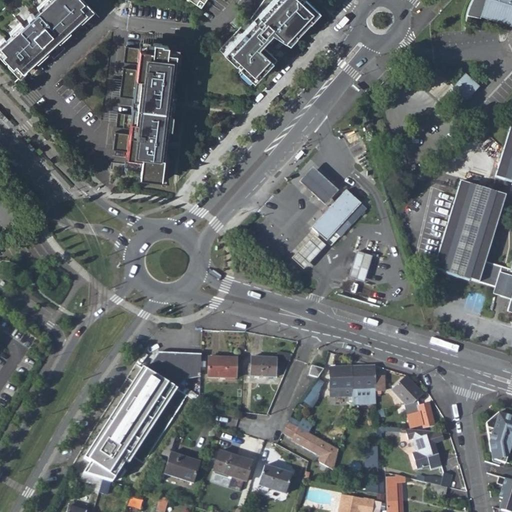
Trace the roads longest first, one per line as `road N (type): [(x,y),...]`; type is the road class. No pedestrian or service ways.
road 1 (secondary): [(201,248),(216,221),(378,42)]
road 2 (secondary): [(361,31),(184,232)]
road 3 (secondary): [(14,511),(81,396),(165,296)]
road 4 (tertiary): [(159,232),(89,193),(0,98)]
road 5 (tertiary): [(0,167),(43,211),(117,236),(139,256)]
road 6 (residential): [(95,0),(122,24),(192,32),(223,21),(241,0)]
road 7 (tertiary): [(319,322),(475,370)]
road 8 (residential): [(480,511),(464,407),(475,370)]
road 9 (tertiary): [(186,293),(319,322)]
road 10 (secondary): [(65,355),(0,470)]
road 11 (residential): [(319,322),(279,421),(256,430)]
road 12 (tertiary): [(319,322),(204,270)]
